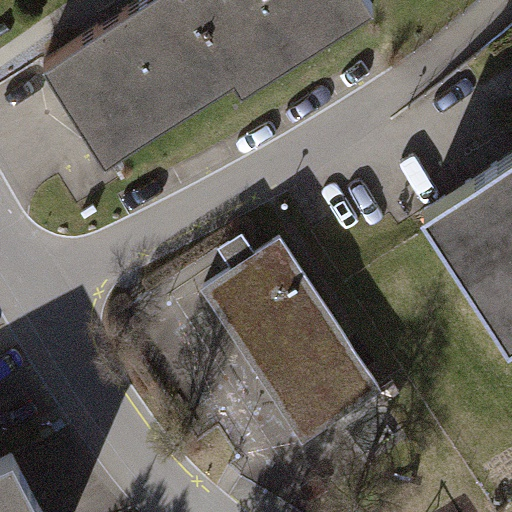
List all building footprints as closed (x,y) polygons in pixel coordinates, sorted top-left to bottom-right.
[(241,67),(203,0),(130,0),(49,50),(111,148),(241,67)] [(203,0),(241,67),(249,79),(376,0),(203,0)] [(511,161),(425,219),(511,349),(511,161)] [(289,240),(209,289),(301,440),(381,391),(289,240)] [(0,511),(51,511),(17,447),(0,456),(0,511)]
